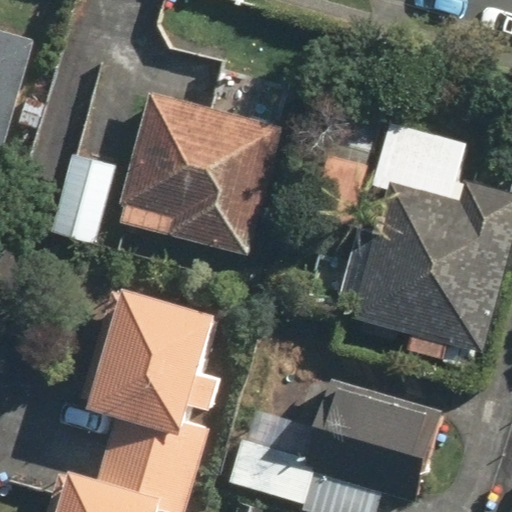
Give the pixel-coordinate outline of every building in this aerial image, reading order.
[(0,141),(26,37),(0,30),(0,141)] [(278,119),(147,87),(112,226),(244,258),(278,119)] [(511,187),(465,177),(471,149),(380,129),(339,320),(484,351),(511,222),(511,187)] [(112,167),(68,155),(48,236),(92,247),(112,167)] [(41,511),(188,511),(206,451),(175,442),(211,314),(106,284),(70,412),(107,422),(91,480),(53,470),(41,511)] [(222,494),(283,511),(371,511),(376,498),(415,510),(444,411),(403,398),(409,378),(322,352),(301,422),(248,406),(222,494)]
